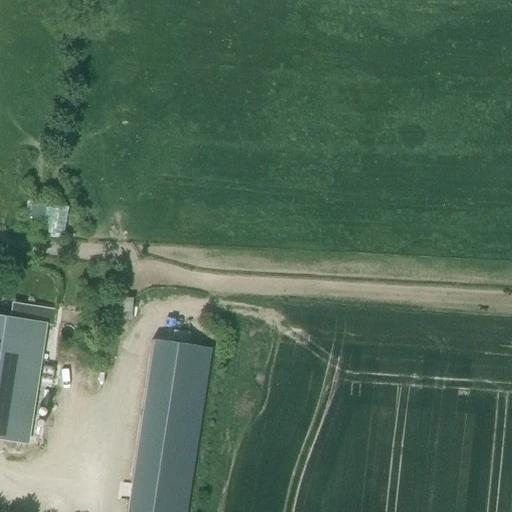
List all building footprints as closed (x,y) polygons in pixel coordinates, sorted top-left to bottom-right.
[(66,210),(33,205),(32,218),(45,220),(43,236),(61,239),(66,210)] [(129,302),(107,300),(106,319),(127,321),(129,302)] [(14,309),(12,321),(43,325),(43,326),(51,327),(52,315),(14,309)] [(12,321),(0,318),(0,440),(26,444),(43,326),(43,325),(12,321)] [(184,511),(209,351),(151,342),(125,511),(184,511)]
